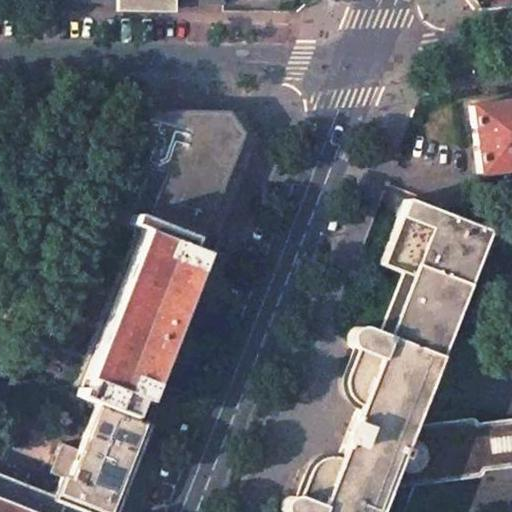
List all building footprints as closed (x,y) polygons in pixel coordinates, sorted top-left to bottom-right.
[(511,0),(468,0),(476,9),(511,4),(511,0)] [(511,99),(468,105),(477,173),(511,168),(511,99)] [(228,111),(135,110),(118,154),(148,166),(132,207),(148,213),(75,396),(95,403),(131,417),(138,398),(145,401),(203,253),(195,249),(241,132),(237,129),(233,125),(229,117),(228,111)] [(399,511),(410,483),(474,475),(477,474),(479,473),(480,471),(480,469),(511,464),(511,419),(474,425),(474,422),(472,420),(470,420),(416,427),(410,424),(485,230),(446,215),(404,199),(378,264),(407,276),(384,336),(362,327),(359,326),(356,326),(353,327),(350,329),(348,331),(346,334),(346,337),(346,340),(347,343),(348,346),(350,347),(353,349),(344,370),(342,382),(343,387),(345,394),(357,404),(337,457),(331,456),(326,456),(321,457),(316,458),(312,461),(309,464),(306,468),(296,496),(294,496),(291,495),(288,496),(285,497),(282,499),(280,502),(279,505),(280,509),(280,511),(399,511)] [(52,495),(52,497),(81,510),(81,511),(82,511),(112,511),(147,423),(131,417),(95,403),(66,479),(60,476),(52,495)] [(52,497),(52,495),(0,474),(0,511),(80,511),(81,511),(81,510),(52,497)]
